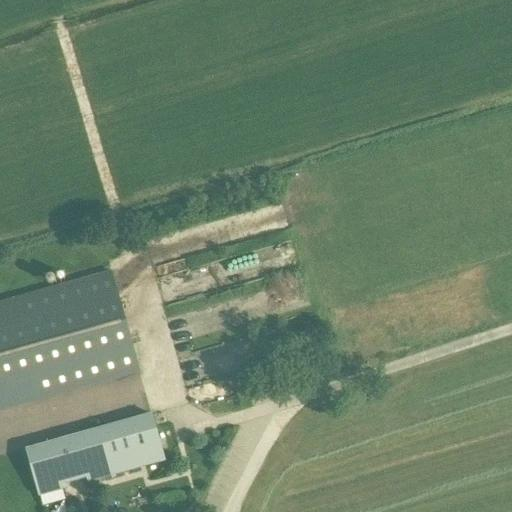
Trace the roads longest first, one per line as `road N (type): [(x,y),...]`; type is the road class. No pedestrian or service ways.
road 1 (track): [(0,431),(164,388),(209,425),(291,399),(233,511)]
road 2 (track): [(164,388),(57,18)]
road 3 (track): [(291,399),(511,328)]
